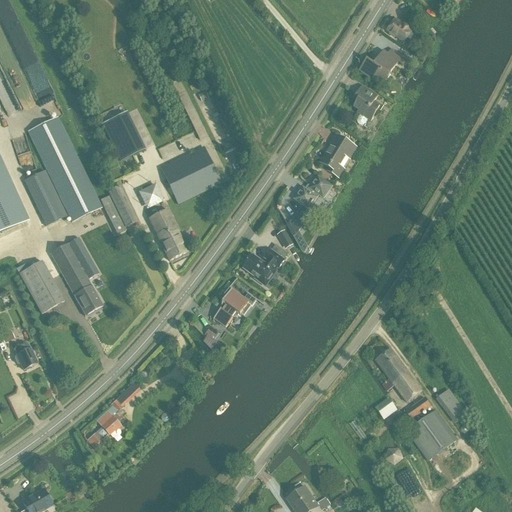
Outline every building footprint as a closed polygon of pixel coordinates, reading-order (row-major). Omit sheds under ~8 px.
[(403,25),(402,26),(395,21),(388,32),(396,37),(394,39),(402,44),(412,31),(410,30),(410,27),(407,25),(404,26),(403,25)] [(412,44),(408,50),(416,56),(420,50),(412,44)] [(402,66),(406,61),(391,50),(388,55),(384,52),(374,66),(367,61),(359,72),(375,83),(380,77),(386,81),(398,63),(402,66)] [(365,125),(365,124),(368,120),(371,122),(378,111),(381,112),(384,107),(375,102),(379,97),(362,87),(354,100),(357,102),(353,108),(358,111),(356,113),(360,115),(357,120),(357,121),(357,122),(357,123),(357,124),(358,125),(359,125),(360,126),(361,126),(362,126),(363,126),(364,126),(364,125),(365,125)] [(120,162),(144,150),(126,114),(102,126),(120,162)] [(72,224),(101,209),(57,118),(27,133),(72,224)] [(350,160),(357,149),(334,135),(327,146),(329,148),(320,164),(329,169),(327,172),(339,179),(344,170),(339,167),(345,157),(350,160)] [(202,148),(160,169),(178,205),(220,185),(202,148)] [(0,234),(27,222),(0,163),(0,234)] [(46,228),(67,218),(45,172),(23,182),(46,228)] [(324,201),(333,188),(317,176),(307,191),(303,189),(295,200),(308,210),(318,196),(324,201)] [(126,229),(137,223),(120,188),(108,193),(126,229)] [(117,236),(126,232),(109,197),(100,202),(117,236)] [(304,226),(310,216),(300,209),(293,218),(304,226)] [(167,211),(148,220),(169,262),(187,253),(167,211)] [(282,234),(279,238),(284,247),(286,246),(287,249),(293,246),(285,232),(284,232),(283,233),(282,233),(282,234)] [(78,239),(49,255),(85,317),(102,307),(87,281),(98,275),(78,239)] [(283,251),(279,257),(271,251),(265,259),(268,262),(265,266),(254,257),(244,270),(256,278),(255,280),(265,287),(272,278),(268,276),(275,267),(279,269),(284,261),(288,255),(283,251)] [(42,262),(19,275),(41,315),(64,302),(42,262)] [(230,290),(237,280),(237,279),(224,297),(225,297),(227,298),(221,306),(221,307),(224,304),(226,306),(222,311),(221,311),(222,310),(221,310),(213,322),(214,320),(226,329),(233,319),(232,318),(236,312),(240,316),(248,305),(252,307),(257,301),(247,294),(248,295),(244,300),(230,290)] [(37,365),(27,344),(13,350),(16,355),(17,357),(15,358),(14,360),(17,365),(19,366),(20,365),(23,371),(37,365)] [(407,405),(422,393),(391,351),(376,362),(390,380),(383,385),(388,392),(394,388),(407,405)] [(134,384),(131,388),(136,393),(139,390),(134,384)] [(457,424),(467,416),(449,391),(438,399),(457,424)] [(113,407),(96,422),(109,436),(114,431),(115,432),(121,428),(111,417),(116,412),(117,413),(122,409),(119,405),(122,402),(119,398),(111,405),(113,407)] [(397,411),(388,399),(375,409),(384,421),(397,411)] [(412,421),(431,408),(425,399),(406,412),(412,421)] [(428,463),(458,441),(437,411),(407,433),(428,463)] [(403,461),(400,450),(388,450),(385,461),(394,468),(403,461)] [(322,511),(323,511),(330,507),(325,499),(317,505),(305,488),(286,501),(293,511),(322,511)] [(41,511),(51,506),(43,491),(34,496),(34,495),(22,502),(26,510),(23,511),(41,511)]
